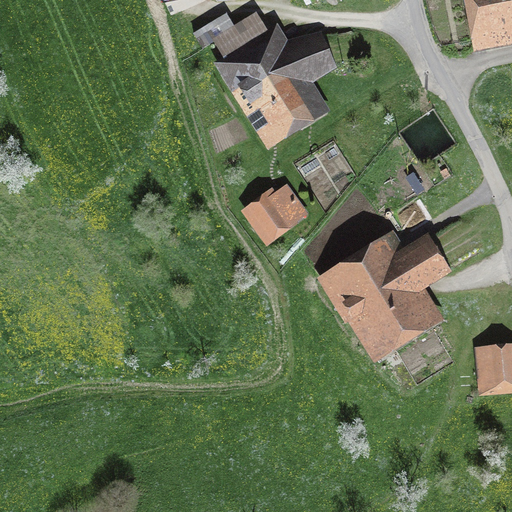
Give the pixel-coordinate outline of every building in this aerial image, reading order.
[(511,0),(475,0),(483,39),(511,33),(511,0)] [(298,86),(330,66),(321,45),(286,67),(268,37),(228,62),(236,75),(223,83),(261,143),(314,110),(298,86)] [(287,227),(304,215),(283,185),(249,208),(268,235),(284,223),(287,227)] [(378,348),(425,318),(409,291),(444,270),(427,244),(393,265),(381,247),(322,283),(346,323),(358,315),(378,348)] [(480,395),(511,392),(511,348),(476,352),(480,395)]
